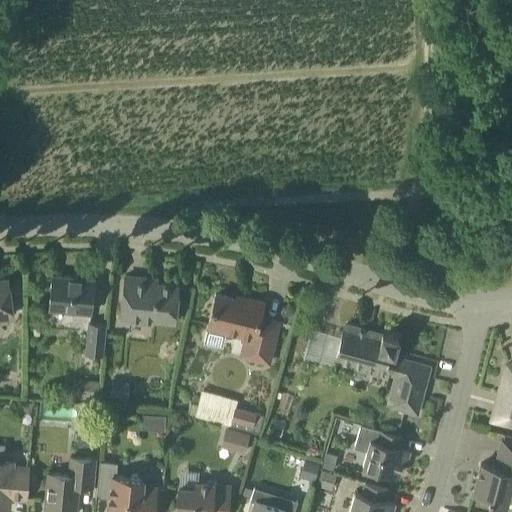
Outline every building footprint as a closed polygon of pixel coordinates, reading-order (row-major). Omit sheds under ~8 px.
[(94,278),(52,274),(48,308),(91,313),(94,278)] [(174,321),(177,285),(144,282),(145,277),(125,275),(120,320),(152,323),(152,319),(174,321)] [(0,316),(11,315),(7,279),(0,279),(0,316)] [(246,300),(215,293),(207,326),(245,336),(240,355),(269,362),(279,321),(259,316),(263,301),(246,297),(246,300)] [(105,324),(88,322),(85,353),(102,354),(105,324)] [(381,334),(344,324),(334,359),(394,376),(386,404),(417,413),(430,365),(393,355),(398,337),(382,332),(381,334)] [(511,423),(511,362),(507,363),(492,419),(511,423)] [(258,434),(263,415),(235,407),(237,400),(202,390),(195,415),(258,434)] [(379,430),(360,424),(354,446),(366,450),(362,464),(363,465),(361,472),(377,476),(379,469),(397,475),(403,454),(407,456),(409,450),(399,447),(403,436),(380,429),(379,430)] [(236,429),(231,448),(244,452),(249,433),(236,429)] [(511,479),(511,442),(502,439),(495,467),(480,463),(473,493),(488,497),(487,500),(505,505),(511,480),(511,479)] [(93,486),(95,458),(70,456),(68,474),(47,472),(44,510),(60,511),(75,511),(78,485),(93,486)] [(27,499),(29,467),(12,465),(13,460),(0,459),(0,506),(9,507),(10,497),(27,499)] [(109,497),(107,511),(153,511),(156,486),(142,485),(143,478),(115,475),(116,462),(100,460),(96,496),(109,497)] [(321,469),(317,485),(331,489),(336,474),(321,469)] [(227,511),(230,485),(195,482),(194,487),(178,486),(175,511),(227,511)] [(384,500),(387,488),(364,482),(361,493),(354,491),(348,511),(385,511),(387,507),(392,508),(394,502),(384,500)] [(284,511),(286,508),(271,503),(274,494),(253,487),(250,499),(255,500),(251,511),(284,511)]
